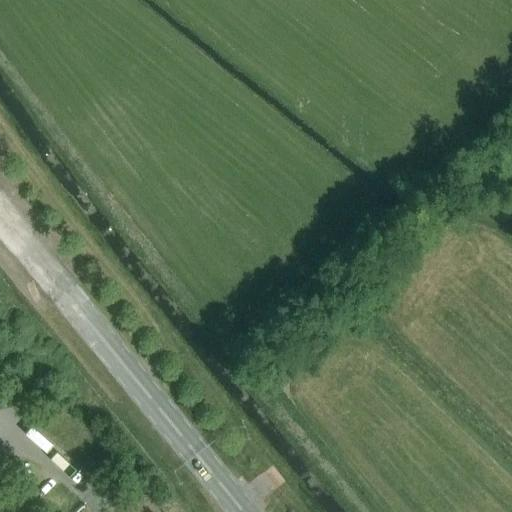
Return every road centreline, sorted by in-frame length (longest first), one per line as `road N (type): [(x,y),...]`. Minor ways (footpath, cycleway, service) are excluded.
road 1 (primary): [(238,511),(0,217)]
road 2 (residential): [(0,417),(84,486),(102,511)]
